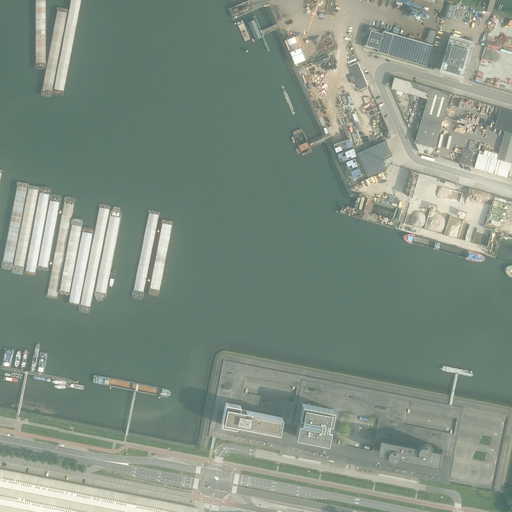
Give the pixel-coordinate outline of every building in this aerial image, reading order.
[(447,3),(443,17),(454,20),(458,6),(447,3)] [(364,47),(373,50),(378,51),(379,51),(427,66),(427,65),(433,45),(384,31),(370,27),(364,47)] [(452,37),(443,70),(463,76),(466,66),(473,44),(473,43),(452,37)] [(360,90),(368,86),(358,63),(350,66),(350,67),(354,75),(349,77),(352,83),(356,81),(360,90)] [(392,88),(397,90),(396,96),(398,95),(401,103),(406,105),(409,94),(428,99),(415,142),(418,149),(420,152),(433,156),(451,94),(438,90),(431,88),(395,77),(392,88)] [(506,131),(499,154),(497,159),(511,163),(511,160),(511,111),(501,108),(495,128),(506,131)] [(384,136),(375,139),(377,144),(386,140),(384,136)] [(464,149),(460,163),(469,166),(473,152),(476,142),(471,140),(468,150),(464,149)] [(386,141),(358,153),(369,177),(387,169),(383,160),(392,156),(386,141)] [(479,153),(475,168),(507,177),(511,163),(497,159),(499,154),(485,150),(483,155),(479,153)] [(473,152),(469,166),(475,168),(479,153),(473,152)] [(362,165),(358,158),(350,162),(353,169),(362,165)] [(410,171),(405,190),(409,191),(412,180),(414,180),(415,175),(414,174),(415,172),(410,171)] [(464,408),(223,360),(208,437),(279,451),(352,465),(420,478),(449,484),(451,476),(454,459),(457,444),(461,427),(463,413),(464,408)] [(197,511),(198,508),(0,468),(0,511),(197,511)]
